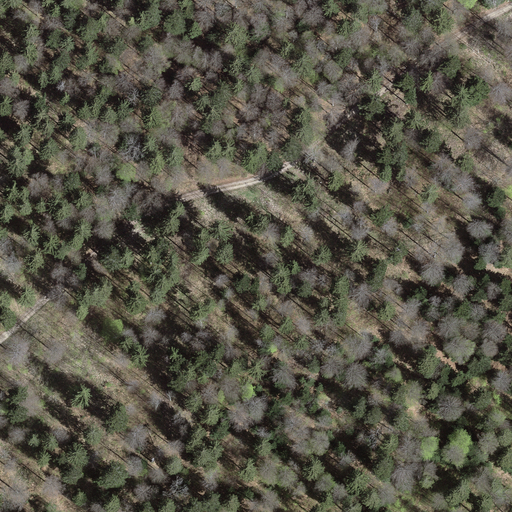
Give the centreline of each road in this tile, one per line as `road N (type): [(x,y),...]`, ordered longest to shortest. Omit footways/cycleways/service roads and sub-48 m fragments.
road 1 (track): [(486,19),(266,175),(167,201),(125,224),(0,344)]
road 2 (track): [(148,0),(73,111),(0,195)]
